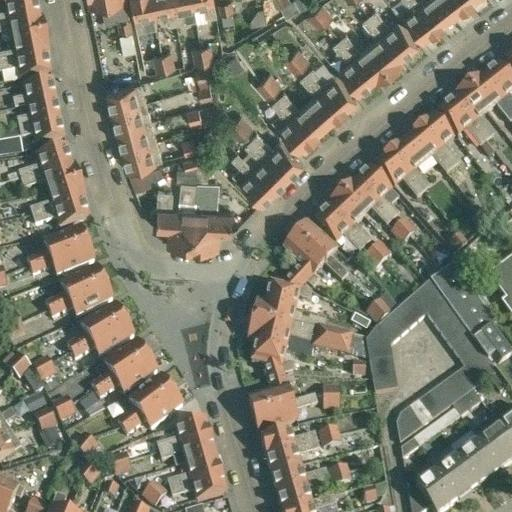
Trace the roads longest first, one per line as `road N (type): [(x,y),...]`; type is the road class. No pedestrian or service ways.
road 1 (residential): [(228,277),(317,182),(511,21)]
road 2 (residential): [(228,277),(164,273),(135,259),(96,144),(65,0)]
road 3 (residential): [(256,511),(219,369),(228,277)]
